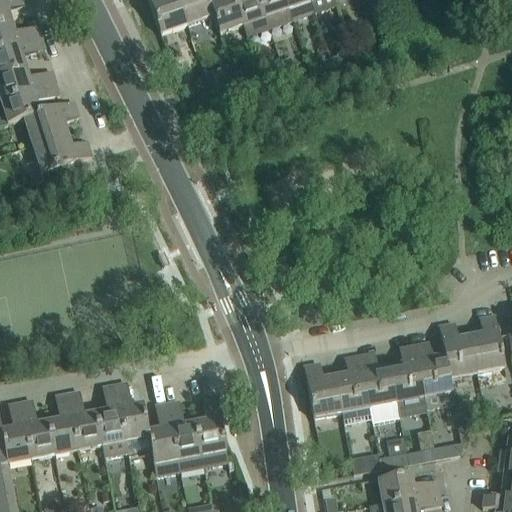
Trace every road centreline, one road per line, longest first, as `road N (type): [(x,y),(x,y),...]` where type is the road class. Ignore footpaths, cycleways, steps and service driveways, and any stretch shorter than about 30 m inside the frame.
road 1 (residential): [(252,351),(434,317),(511,277)]
road 2 (residential): [(0,393),(252,351)]
road 3 (tertiary): [(252,351),(153,127)]
road 4 (residential): [(153,127),(114,146),(100,140),(77,77),(59,61),(39,0)]
road 5 (tertiary): [(281,511),(252,351)]
road 6 (tertiary): [(153,127),(90,0)]
